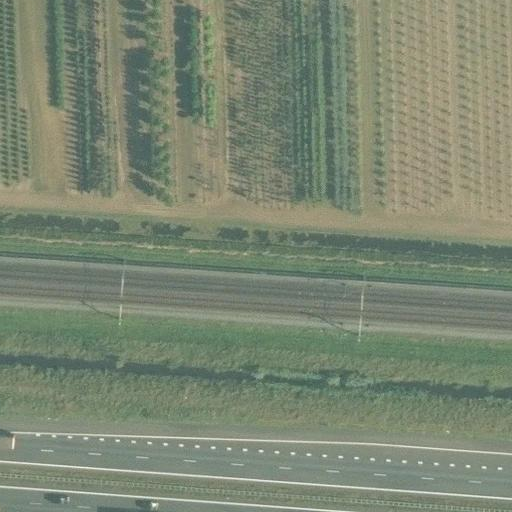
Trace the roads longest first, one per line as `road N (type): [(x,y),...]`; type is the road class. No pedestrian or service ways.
road 1 (motorway): [(511,485),(0,448)]
road 2 (motorway): [(0,503),(122,511)]
